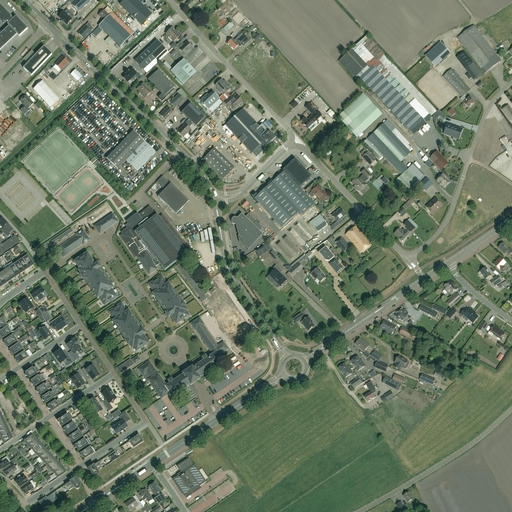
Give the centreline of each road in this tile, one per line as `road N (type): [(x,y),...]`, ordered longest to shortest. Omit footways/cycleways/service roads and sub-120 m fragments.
road 1 (unclassified): [(407,259),(443,227),(488,108),(511,82)]
road 2 (tertiary): [(48,24),(199,170)]
road 3 (unclassified): [(295,137),(169,0)]
road 4 (residential): [(359,511),(450,458),(511,408)]
road 5 (unclassified): [(407,259),(295,137)]
road 6 (tertiary): [(322,348),(446,264)]
road 7 (tertiary): [(220,231),(231,276),(274,338)]
